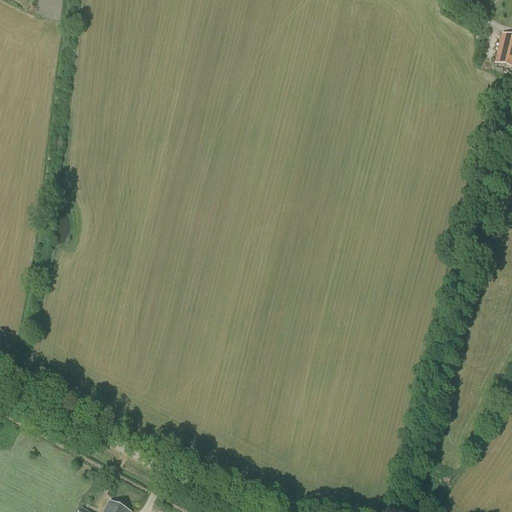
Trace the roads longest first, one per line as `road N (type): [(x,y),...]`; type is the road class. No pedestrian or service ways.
road 1 (track): [(401,511),(511,93)]
road 2 (unclassified): [(243,511),(0,385)]
